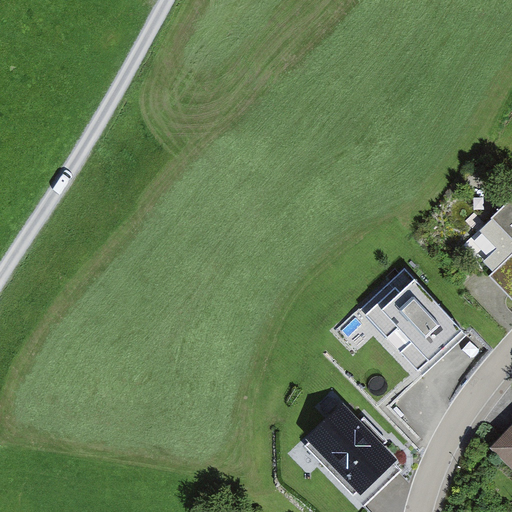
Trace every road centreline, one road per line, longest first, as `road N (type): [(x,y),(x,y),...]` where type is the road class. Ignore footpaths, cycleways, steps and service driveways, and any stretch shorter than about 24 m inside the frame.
road 1 (track): [(168,0),(0,282)]
road 2 (residential): [(421,511),(458,420),(511,352)]
